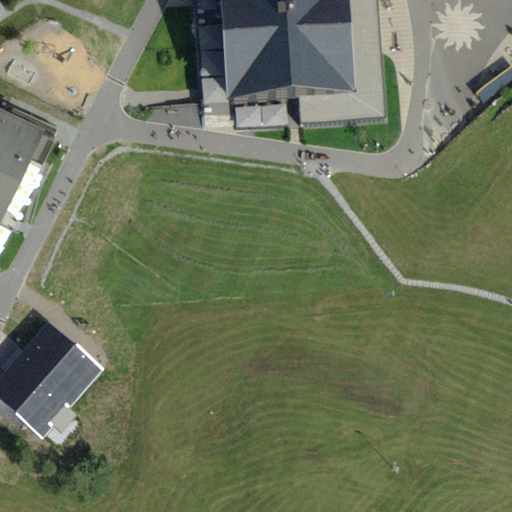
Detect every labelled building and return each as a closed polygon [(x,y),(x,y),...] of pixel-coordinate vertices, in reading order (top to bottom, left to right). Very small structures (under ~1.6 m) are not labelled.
[(226,0),(234,105),(299,100),(301,128),(386,121),(377,0),(226,0)] [(511,72),(479,97),(483,103),(511,81),(511,72)] [(7,103),(4,110),(55,134),(58,127),(7,103)] [(0,199),(24,150),(42,159),(55,134),(4,110),(0,107),(0,199)] [(0,388),(0,398),(41,435),(71,401),(73,402),(98,374),(59,340),(61,339),(50,330),(42,339),(43,340),(0,388)]
